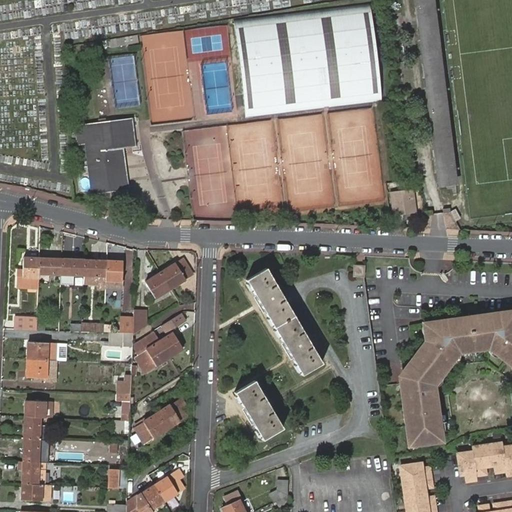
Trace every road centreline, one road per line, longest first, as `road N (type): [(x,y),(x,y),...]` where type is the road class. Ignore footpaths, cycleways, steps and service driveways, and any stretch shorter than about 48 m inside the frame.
road 1 (residential): [(511,247),(209,236)]
road 2 (residential): [(209,236),(200,511)]
road 3 (residential): [(209,236),(125,232),(0,200)]
